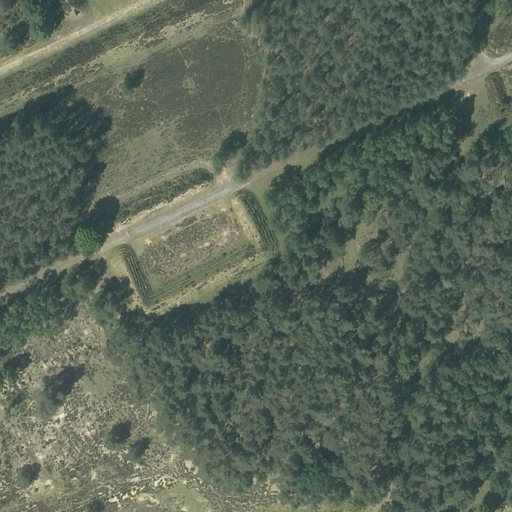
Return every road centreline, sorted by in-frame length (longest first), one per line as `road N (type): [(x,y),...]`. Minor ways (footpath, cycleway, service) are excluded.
road 1 (track): [(479,73),(0,301)]
road 2 (track): [(156,0),(0,75)]
